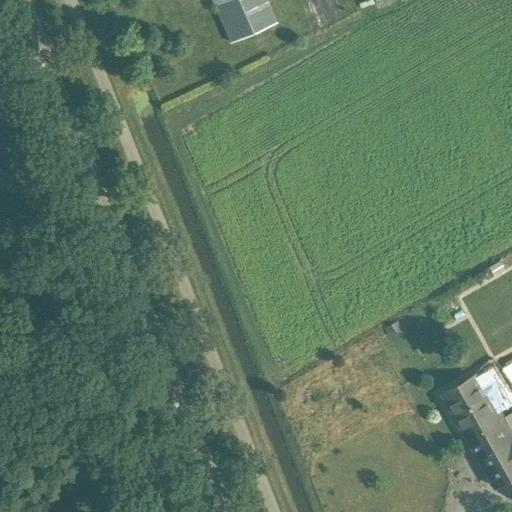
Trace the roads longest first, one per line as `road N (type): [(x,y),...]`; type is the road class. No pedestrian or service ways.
road 1 (unclassified): [(275,511),(74,0)]
road 2 (primary): [(216,511),(15,0)]
